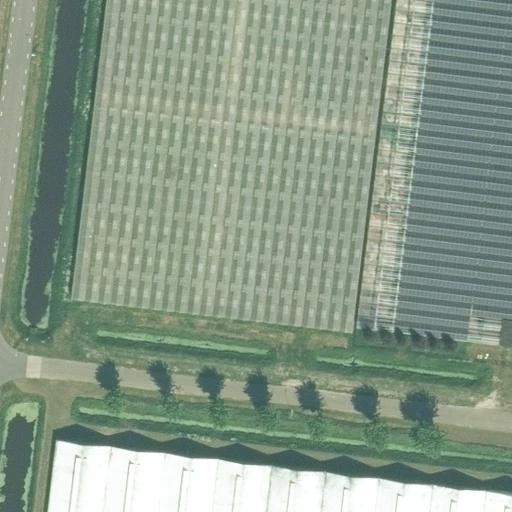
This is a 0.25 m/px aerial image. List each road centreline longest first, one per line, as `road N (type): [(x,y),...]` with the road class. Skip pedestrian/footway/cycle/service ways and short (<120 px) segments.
road 1 (unclassified): [(511,423),(0,363)]
road 2 (unclassified): [(0,200),(24,0)]
